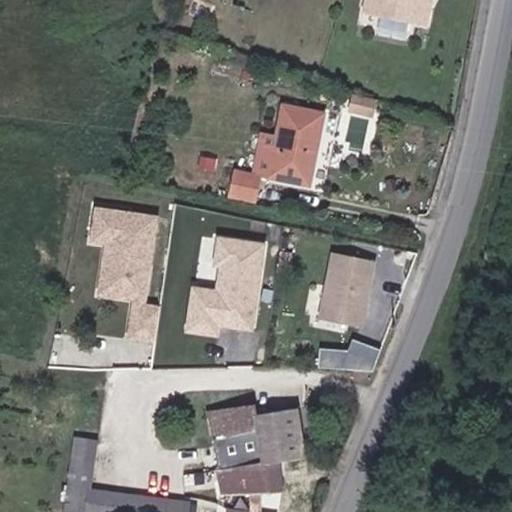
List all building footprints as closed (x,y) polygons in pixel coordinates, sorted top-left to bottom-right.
[(369,0),(369,5),(430,18),(434,0),(369,0)] [(312,181),(325,111),(287,104),(273,173),(312,181)] [(157,216),(96,208),(91,246),(100,247),(94,298),(131,302),(127,337),(154,340),(157,308),(146,307),(157,216)] [(255,330),(266,244),(217,238),(213,268),(219,269),(216,290),(191,286),(185,332),(220,336),(221,325),(255,330)] [(375,260),(331,252),(319,319),(362,327),(375,260)] [(318,348),(317,369),(371,373),(378,350),(351,341),(350,350),(318,348)] [(262,400),(214,405),(220,468),(279,461),(307,458),(302,405),(264,410),(262,400)] [(83,438),(81,449),(89,451),(93,430),(84,428),(83,438)] [(94,460),(96,452),(89,451),(81,449),(79,459),(94,460)] [(187,511),(189,504),(89,481),(94,460),(79,459),(68,505),(100,511),(187,511)] [(261,488),(281,486),(279,461),(220,468),(223,491),(249,490),(251,507),(238,505),(236,511),(274,511),(263,510),(261,488)]
